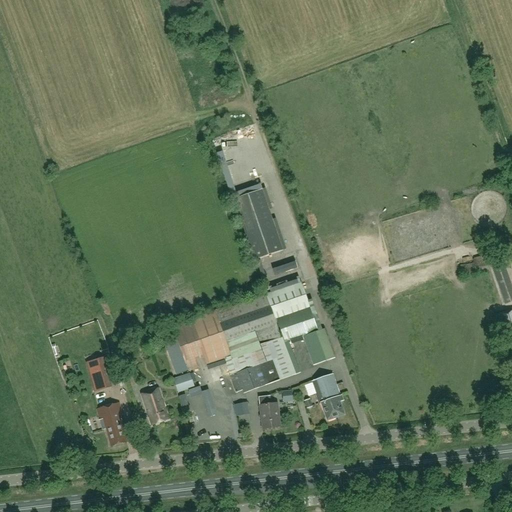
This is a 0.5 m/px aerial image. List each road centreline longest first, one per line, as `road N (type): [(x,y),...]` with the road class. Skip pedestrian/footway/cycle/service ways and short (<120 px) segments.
road 1 (unclassified): [(0,484),(511,424)]
road 2 (primary): [(4,511),(511,451)]
road 3 (unclassified): [(224,511),(511,477)]
